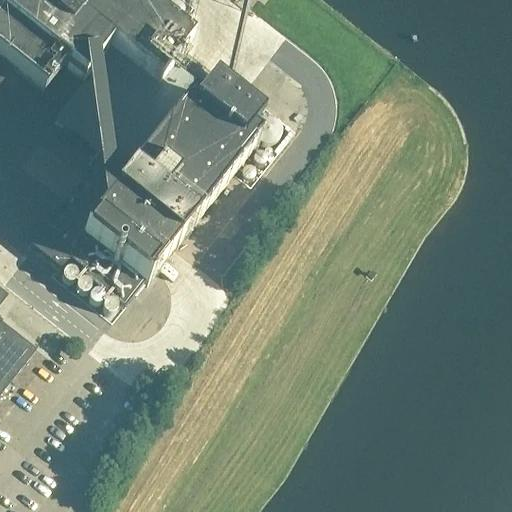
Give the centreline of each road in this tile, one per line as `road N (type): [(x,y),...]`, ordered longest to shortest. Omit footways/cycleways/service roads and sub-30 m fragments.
road 1 (unknown): [(57,318),(117,354),(149,355),(172,345),(203,290),(144,231),(176,174)]
road 2 (unknown): [(60,399),(92,433),(53,511)]
